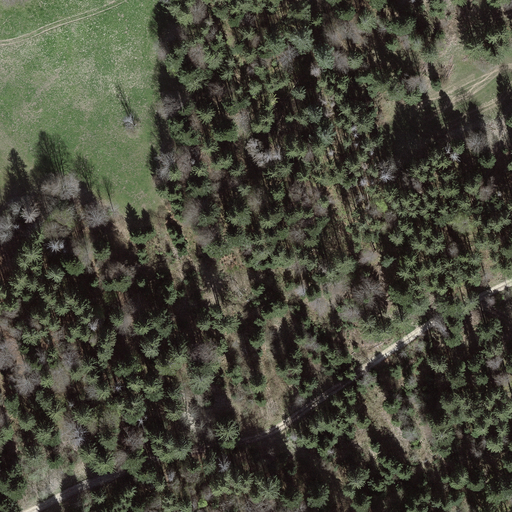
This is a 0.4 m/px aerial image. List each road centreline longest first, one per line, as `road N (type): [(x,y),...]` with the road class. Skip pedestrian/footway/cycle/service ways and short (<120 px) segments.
road 1 (track): [(29,511),(209,443),(511,296)]
road 2 (track): [(0,45),(127,0)]
